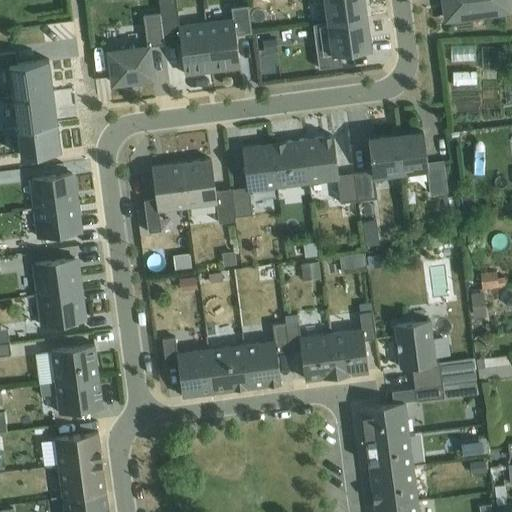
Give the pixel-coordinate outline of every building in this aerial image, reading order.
[(324,0),(327,23),(367,18),(364,0),(324,0)] [(511,4),(511,0),(444,0),(447,19),(511,9),(511,4)] [(206,21),(212,70),(240,67),(236,35),(251,33),(248,5),(231,7),(232,18),(206,21)] [(165,45),(161,16),(160,13),(143,15),(146,47),(109,52),(113,84),(153,79),(148,47),(165,45)] [(161,16),(165,45),(180,43),(184,74),(212,70),(206,21),(179,24),(178,14),(161,16)] [(367,18),(327,23),(313,25),(319,68),(341,65),(340,54),(371,49),(367,18)] [(275,40),(263,41),(265,53),(277,52),(275,40)] [(441,41),(441,55),(465,55),(465,41),(441,41)] [(13,96),(53,91),(49,60),(17,64),(16,52),(0,54),(0,68),(9,67),(13,96)] [(476,71),(452,71),(452,85),(476,85),(476,71)] [(53,91),(13,96),(17,129),(57,123),(53,91)] [(57,123),(17,129),(20,156),(61,151),(57,123)] [(396,135),(400,173),(426,170),(430,194),(447,192),(443,161),(426,163),(423,131),(396,135)] [(303,139),(309,183),(337,179),(340,203),(358,201),(354,173),(338,175),(333,135),(303,139)] [(354,173),(358,201),(377,198),(374,176),(400,173),(396,135),(368,139),(372,171),(354,173)] [(271,143),(277,187),(309,183),(303,139),(271,143)] [(231,189),(234,216),(252,214),(250,191),(277,187),(271,143),(242,147),(247,187),(231,189)] [(181,163),(187,207),(215,203),(217,223),(235,221),(234,216),(231,189),(214,191),(211,159),(181,163)] [(187,207),(181,163),(152,167),(156,199),(144,201),(148,232),(160,231),(158,211),(187,207)] [(32,209),(76,203),(72,174),(28,179),(32,209)] [(474,189),(460,190),(462,208),(476,206),(474,189)] [(76,203),(32,209),(36,239),(80,233),(76,203)] [(376,220),(363,221),(365,246),(379,244),(376,220)] [(487,228),(480,241),(494,248),(501,235),(487,228)] [(316,242),(303,244),(305,258),(318,256),(316,242)] [(234,251),(222,253),(224,265),(236,264),(234,251)] [(190,253),(173,255),(175,270),(191,268),(190,253)] [(365,253),(339,257),(341,270),(367,266),(365,253)] [(379,253),(367,255),(369,268),(381,266),(379,253)] [(36,295),(79,290),(75,258),(31,264),(36,295)] [(319,263),(300,265),(302,281),(321,278),(319,263)] [(274,268),(257,270),(259,283),(276,281),(274,268)] [(497,271),(480,273),(482,289),(505,286),(504,277),(497,278),(497,271)] [(171,275),(172,288),(188,287),(187,274),(171,275)] [(79,290),(36,295),(40,327),(83,322),(79,290)] [(483,292),(470,294),(473,318),(486,317),(483,292)] [(331,333),(337,377),(368,372),(364,340),(376,339),(372,312),(360,313),(362,329),(331,333)] [(286,323),(290,351),(301,349),(305,380),(337,377),(331,333),(301,336),(298,314),(285,316),(286,323)] [(415,389),(476,380),(473,357),(436,362),(431,320),(394,325),(400,369),(412,367),(415,389)] [(243,344),(249,388),(281,384),(277,353),(290,351),(286,323),(272,325),(275,340),(243,344)] [(0,345),(10,344),(8,328),(0,329),(0,345)] [(214,393),(208,349),(177,353),(175,338),(162,339),(166,367),(178,366),(182,397),(214,393)] [(10,344),(0,345),(0,356),(11,355),(10,344)] [(54,382),(98,376),(94,344),(50,350),(54,382)] [(208,349),(214,393),(249,388),(243,344),(208,349)] [(476,360),(478,380),(511,376),(511,363),(510,364),(510,362),(508,363),(507,356),(476,360)] [(54,382),(56,394),(59,414),(103,408),(98,376),(54,382)] [(415,389),(416,399),(417,401),(479,393),(478,380),(476,380),(415,389)] [(56,394),(54,382),(39,384),(41,396),(56,394)] [(394,404),(404,402),(404,401),(416,399),(415,389),(392,392),(394,404)] [(404,402),(394,404),(361,408),(365,440),(409,434),(404,402)] [(58,466),(102,460),(98,433),(54,438),(58,466)] [(409,434),(365,440),(369,472),(413,466),(409,434)] [(485,438),(460,442),(462,457),(487,453),(485,438)] [(102,460),(58,466),(62,500),(104,493),(106,493),(102,460)] [(484,461),(469,463),(471,475),(486,473),(484,461)] [(413,466),(369,472),(374,508),(375,508),(418,502),(413,466)] [(484,481),(486,501),(497,500),(495,480),(484,481)] [(107,511),(104,493),(62,500),(63,511),(107,511)] [(418,511),(418,502),(375,508),(375,511),(418,511)]
